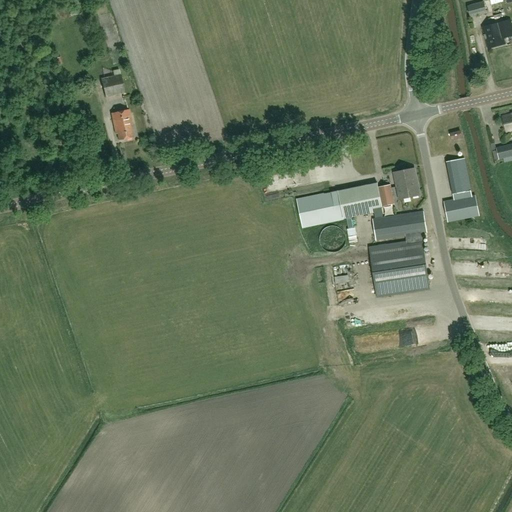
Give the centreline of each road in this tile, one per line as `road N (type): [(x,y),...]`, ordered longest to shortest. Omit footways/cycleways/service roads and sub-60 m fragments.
road 1 (tertiary): [(0,209),(417,116)]
road 2 (unclassified): [(511,422),(494,395),(449,273),(417,116)]
